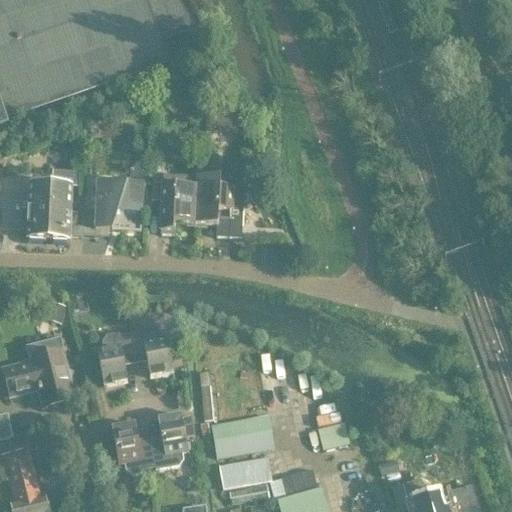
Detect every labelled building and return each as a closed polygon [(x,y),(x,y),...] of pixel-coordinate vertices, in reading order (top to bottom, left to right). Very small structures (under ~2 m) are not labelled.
[(0,0),(0,133),(7,131),(5,125),(4,121),(169,65),(164,51),(170,49),(168,42),(196,33),(184,0),(0,0)] [(210,71),(186,79),(191,95),(215,87),(210,71)] [(206,136),(237,136),(237,117),(206,117),(206,136)] [(70,238),(72,214),(73,189),(72,189),(73,176),(52,175),(52,188),(29,187),(26,242),(70,244),(70,238)] [(196,227),(198,190),(198,180),(164,178),(163,184),(152,183),(151,203),(162,204),(161,238),(174,238),(175,226),(196,227)] [(242,242),(244,192),(233,191),(220,181),(198,180),(198,190),(196,227),(216,228),(216,240),(242,242)] [(141,235),(143,187),(127,186),(126,186),(97,185),(96,215),(95,239),(108,240),(109,240),(112,234),(141,235)] [(83,239),(84,215),(72,214),(70,238),(83,239)] [(95,239),(96,215),(84,215),(83,239),(95,239)] [(26,230),(0,229),(0,250),(26,252),(26,230)] [(142,334),(130,336),(134,360),(146,358),(150,381),(173,376),(167,339),(161,340),(159,334),(152,329),(144,331),(142,334)] [(104,390),(127,385),(123,362),(134,360),(130,336),(117,339),(114,336),(106,338),(102,345),(103,351),(97,352),(104,390)] [(62,354),(31,362),(32,365),(5,373),(12,400),(39,393),(43,410),(74,402),(69,380),(71,376),(67,374),(62,354)] [(199,376),(205,425),(214,424),(209,376),(199,376)] [(8,416),(0,418),(0,442),(14,440),(8,416)] [(162,445),(151,447),(155,471),(168,469),(171,471),(179,469),(183,463),(182,456),(188,455),(181,418),(158,422),(162,445)] [(216,462),(274,452),(268,420),(211,430),(216,462)] [(143,473),(155,471),(151,447),(139,449),(135,426),(111,431),(118,468),(124,467),(126,473),(132,478),(140,476),(143,473)] [(208,426),(205,427),(200,427),(203,445),(211,443),(208,426)] [(322,454),(350,447),(344,426),(317,432),(322,454)] [(41,503),(25,441),(5,447),(4,444),(0,444),(0,481),(0,482),(8,480),(15,508),(12,509),(12,511),(45,511),(43,502),(41,503)] [(377,463),(384,486),(401,482),(394,458),(377,463)] [(223,494),(272,485),(268,462),(219,471),(223,494)] [(326,511),(321,493),(319,494),(312,473),(281,482),(281,483),(287,503),(276,506),(274,507),(274,511),(326,511)] [(281,483),(271,486),(276,506),(287,503),(281,483)] [(479,511),(472,490),(432,500),(433,498),(420,483),(395,489),(402,511),(409,509),(409,511),(479,511)]
